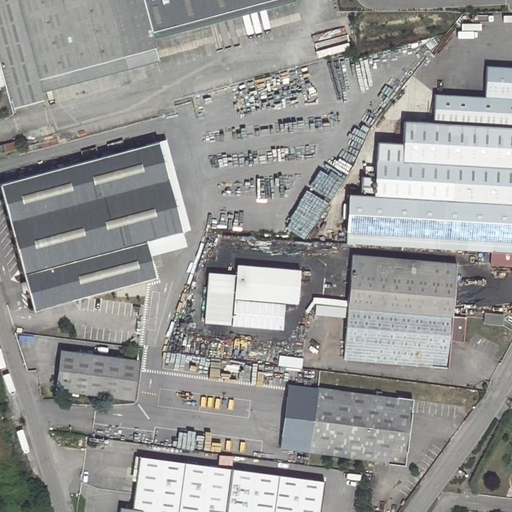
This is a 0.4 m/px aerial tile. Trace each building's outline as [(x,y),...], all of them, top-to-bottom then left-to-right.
[(0,0),(0,86),(7,85),(12,106),(43,98),(41,91),(38,79),(157,47),(154,38),(152,30),(264,0),(0,0)] [(264,0),(152,30),(154,38),(293,0),(264,0)] [(157,47),(38,79),(41,91),(160,59),(157,47)] [(485,98),(511,99),(511,67),(487,66),(485,98)] [(511,99),(485,98),(435,95),(434,122),(511,126),(511,99)] [(511,126),(434,122),(405,121),(404,142),(404,146),(403,160),(511,166),(511,126)] [(167,139),(158,141),(182,230),(190,228),(167,139)] [(158,141),(0,183),(34,309),(156,276),(150,255),(146,240),(182,230),(158,141)] [(16,141),(4,144),(6,151),(18,148),(16,141)] [(404,146),(379,144),(378,160),(377,159),(376,167),(375,180),(375,189),(375,194),(511,202),(511,166),(403,160),(404,146)] [(491,251),(511,252),(511,202),(375,194),(362,194),(349,193),(346,242),(491,251)] [(186,245),(182,230),(146,240),(150,255),(186,245)] [(279,240),(261,238),(260,250),(278,252),(279,240)] [(511,252),(491,251),(491,262),(511,263),(511,252)] [(352,255),(347,306),(452,315),(456,263),(352,255)] [(236,274),(234,296),(285,301),(298,302),(300,271),(237,265),(236,274)] [(234,296),(236,274),(209,272),(205,323),(283,328),(285,301),(234,296)] [(452,315),(347,306),(343,358),(448,367),(450,339),(463,340),(466,316),(452,315)] [(62,350),(60,367),(57,385),(57,388),(133,398),(133,392),(134,384),(137,360),(62,350)] [(279,358),(279,365),(301,368),(302,359),(280,356),(279,358)] [(57,385),(60,367),(53,366),(51,385),(57,385)] [(382,396),(375,395),(227,376),(219,439),(405,463),(413,400),(382,396)] [(320,511),(325,480),(138,456),(131,507),(121,506),(119,511),(320,511)]
